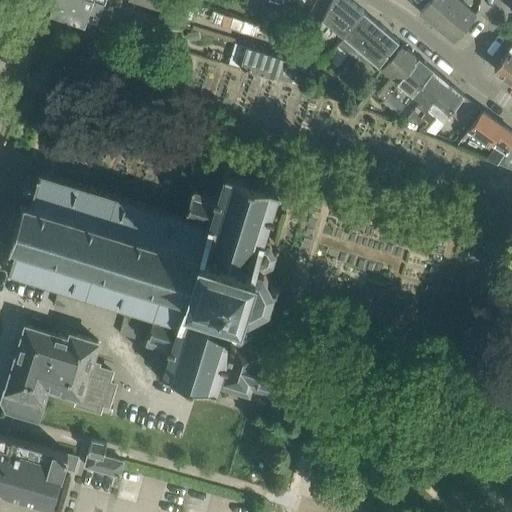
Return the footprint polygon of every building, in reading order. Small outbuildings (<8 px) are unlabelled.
[(100,0),(52,0),(49,11),(87,24),(88,20),(96,22),(101,9),(108,11),(113,17),(134,24),(137,12),(119,6),(100,0)] [(185,0),(132,0),(162,9),(160,17),(186,25),(193,2),(185,0)] [(351,0),(331,0),(325,16),(345,33),(363,10),(351,0)] [(429,0),(420,11),(437,25),(457,0),(429,0)] [(475,13),(460,0),(457,0),(437,25),(454,39),(475,13)] [(214,9),(211,19),(229,25),(232,15),(214,9)] [(399,40),(363,10),(337,44),(371,73),(399,40)] [(511,42),(494,68),(511,81),(511,42)] [(389,92),(419,57),(402,43),(389,58),(383,68),(392,75),(383,86),(378,93),(384,99),(389,92)] [(301,61),(285,56),(247,44),(240,66),(278,78),(291,82),(294,76),(301,61)] [(433,69),(419,57),(389,92),(404,104),(413,94),(433,69)] [(413,111),(401,125),(410,129),(420,117),(450,83),(434,69),(413,94),(421,101),(413,111)] [(306,80),(294,76),(291,82),(303,86),(306,80)] [(361,88),(369,93),(373,88),(365,82),(361,88)] [(420,117),(410,129),(418,132),(434,113),(445,120),(450,113),(464,124),(479,107),(450,83),(420,117)] [(369,93),(361,88),(351,102),(359,107),(369,93)] [(481,109),(467,130),(471,133),(485,143),(486,141),(489,145),(492,141),(495,143),(504,149),(496,161),(511,167),(511,130),(484,111),(481,109)] [(276,289),(283,287),(282,285),(275,285),(265,266),(272,263),(275,265),(277,263),(275,260),(277,253),(279,253),(278,250),(274,251),(267,244),(269,239),(264,237),(270,216),(276,218),(278,213),(272,211),(278,191),(286,186),(284,183),(277,187),(231,172),(226,163),(222,165),(228,175),(221,197),(195,190),(192,183),(189,186),(192,192),(185,215),(163,208),(164,206),(161,205),(161,207),(138,200),(138,199),(137,198),(136,200),(115,193),(116,191),(114,190),(113,192),(90,185),(91,184),(89,183),(89,184),(39,168),(38,173),(32,171),(23,176),(21,182),(26,192),(31,193),(31,196),(23,194),(19,207),(14,205),(9,223),(14,224),(10,237),(17,240),(16,242),(10,240),(1,245),(0,248),(0,253),(4,261),(10,263),(8,267),(10,268),(10,270),(11,271),(12,268),(35,275),(34,278),(36,279),(37,276),(59,283),(58,285),(60,285),(61,284),(82,291),(82,293),(84,293),(85,291),(106,298),(106,300),(108,301),(108,299),(131,306),(131,308),(133,308),(133,306),(155,313),(146,337),(140,341),(142,343),(149,341),(172,347),(165,368),(157,374),(159,377),(168,373),(213,389),(218,397),(222,394),(218,387),(221,377),(272,393),(282,361),(261,355),(264,346),(239,339),(251,335),(253,336),(255,333),(252,332),(254,325),(256,324),(256,321),(252,323),(248,314),(269,306),(275,311),(276,308),(271,303),(276,289)] [(204,168),(192,175),(197,185),(210,178),(204,168)] [(207,180),(200,183),(204,190),(210,186),(207,180)] [(126,311),(119,332),(140,338),(146,317),(126,311)] [(70,336),(26,323),(2,400),(7,409),(37,418),(48,385),(79,395),(77,401),(100,408),(102,400),(108,402),(114,382),(108,380),(111,369),(97,365),(98,362),(92,360),(98,339),(71,331),(70,336)] [(158,356),(149,362),(156,371),(164,364),(158,356)] [(0,488),(52,504),(53,502),(63,466),(73,469),(77,456),(68,453),(68,452),(0,432),(0,488)] [(105,450),(106,443),(107,442),(107,441),(91,437),(89,446),(88,450),(88,452),(85,464),(119,474),(121,466),(123,460),(103,454),(105,450)]
